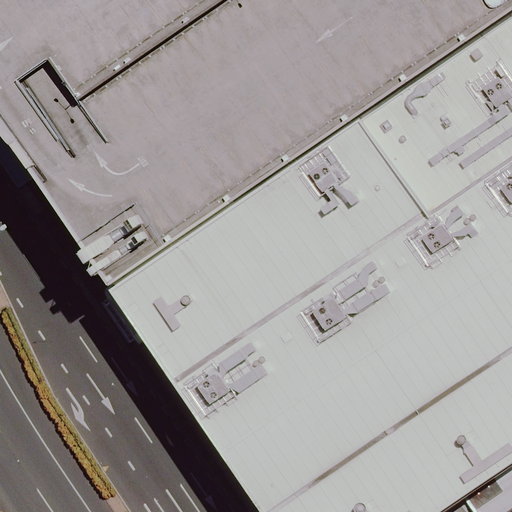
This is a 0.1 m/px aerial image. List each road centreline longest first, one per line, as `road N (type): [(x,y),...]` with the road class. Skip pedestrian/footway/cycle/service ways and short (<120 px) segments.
road 1 (unknown): [(448,0),(148,198)]
road 2 (secondary): [(0,305),(54,408),(123,511)]
